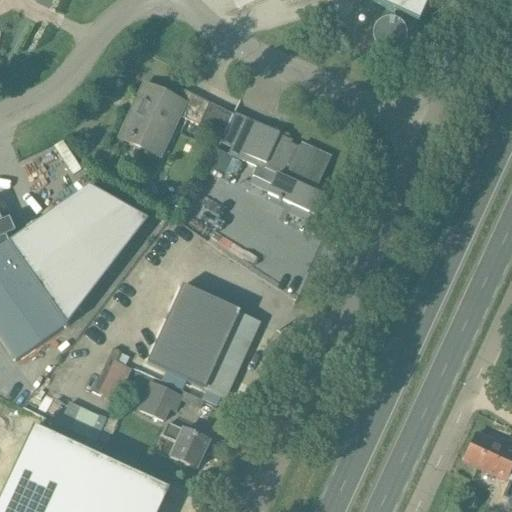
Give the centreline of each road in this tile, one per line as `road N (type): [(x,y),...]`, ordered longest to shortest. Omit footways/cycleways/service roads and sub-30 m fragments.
road 1 (primary): [(511,122),(330,511)]
road 2 (unclassified): [(249,511),(425,131)]
road 3 (primary): [(379,511),(511,225)]
road 4 (unclassified): [(425,131),(232,41),(173,0)]
road 5 (unclassified): [(0,118),(64,80),(100,28),(149,0)]
road 6 (unclassified): [(425,131),(485,0)]
road 7 (unclassified): [(415,511),(469,395)]
